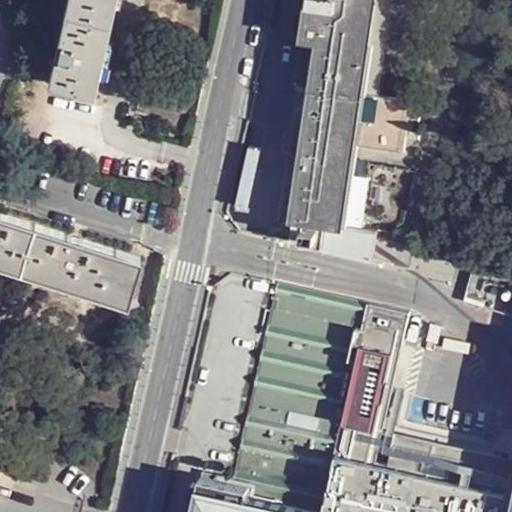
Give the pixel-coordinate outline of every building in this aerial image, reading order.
[(114,0),(69,0),(52,82),(96,92),(114,0)] [(396,0),(314,0),(308,36),(317,37),(311,85),(291,217),(299,218),(332,223),(345,225),(358,142),(408,149),(411,133),(426,135),(429,115),(414,113),(414,103),(383,98),(396,0)] [(301,84),(311,85),(317,37),(308,36),(301,84)] [(0,260),(34,271),(47,226),(0,211),(0,260)] [(299,218),(295,240),(328,245),(332,223),(299,218)] [(353,226),(345,225),(332,223),(328,245),(340,247),(351,248),(353,226)] [(128,300),(142,255),(47,226),(34,271),(128,300)] [(328,245),(295,240),(289,238),(285,266),(336,272),(340,247),(328,245)] [(415,288),(336,272),(285,266),(236,483),(207,476),(198,511),(511,511),(511,471),(499,468),(502,454),(438,440),(431,469),(372,457),(402,312),(410,314),(415,288)]
